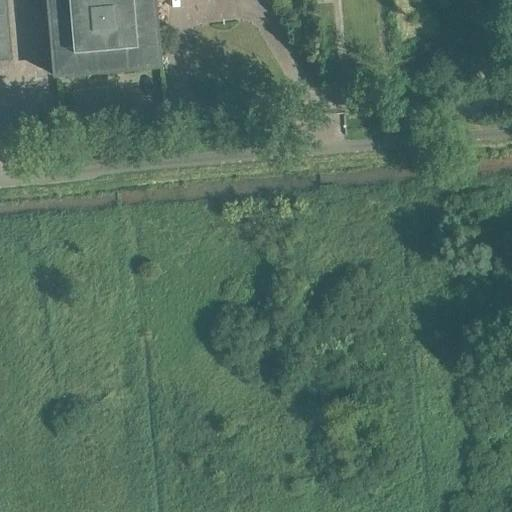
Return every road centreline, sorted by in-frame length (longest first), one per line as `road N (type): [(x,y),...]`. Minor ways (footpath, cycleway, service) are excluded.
road 1 (unclassified): [(325,150),(0,178)]
road 2 (unclassified): [(306,99),(252,9),(208,3),(177,26),(178,111)]
road 3 (unclassified): [(511,135),(325,150)]
road 4 (unclassified): [(0,132),(178,111)]
road 5 (track): [(511,77),(407,13),(405,0)]
road 6 (unclassified): [(178,111),(306,99)]
